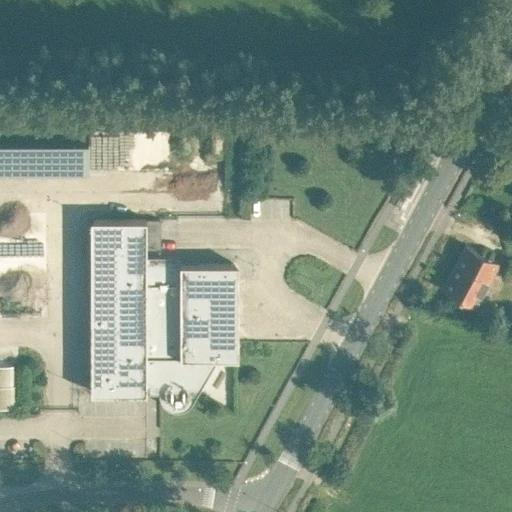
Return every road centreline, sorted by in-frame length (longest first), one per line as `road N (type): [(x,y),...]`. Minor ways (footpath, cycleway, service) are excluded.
road 1 (tertiary): [(263,511),(511,47)]
road 2 (unclassified): [(0,504),(50,494),(204,495),(257,511)]
